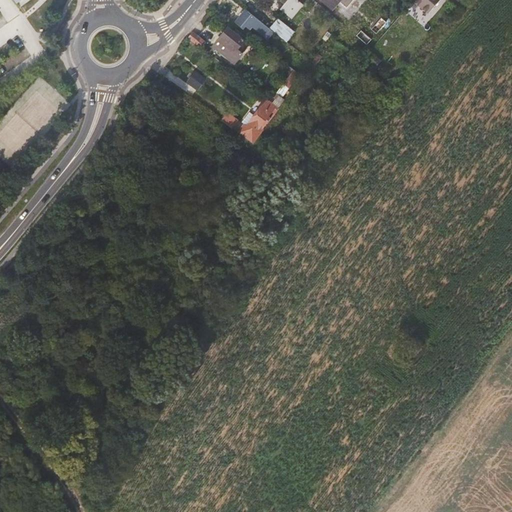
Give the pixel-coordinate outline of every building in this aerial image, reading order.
[(291,17),(302,3),(298,0),(290,0),(282,10),(291,17)] [(354,0),(320,0),(333,11),(341,2),(348,8),(354,0)] [(415,0),(429,12),(440,0),(415,0)] [(258,46),(272,29),(247,9),(233,26),(258,46)] [(376,33),(386,22),(380,16),(369,26),(376,33)] [(292,27),(279,17),(272,26),(285,36),(292,27)] [(201,47),(205,41),(193,31),(188,37),(201,47)] [(225,32),(214,46),(237,63),(245,52),(241,49),(243,46),(225,32)] [(198,72),(190,83),(199,90),(207,79),(198,72)] [(273,120),(258,109),(239,133),(254,144),(273,120)] [(224,120),(234,127),(240,119),(230,112),(224,120)]
